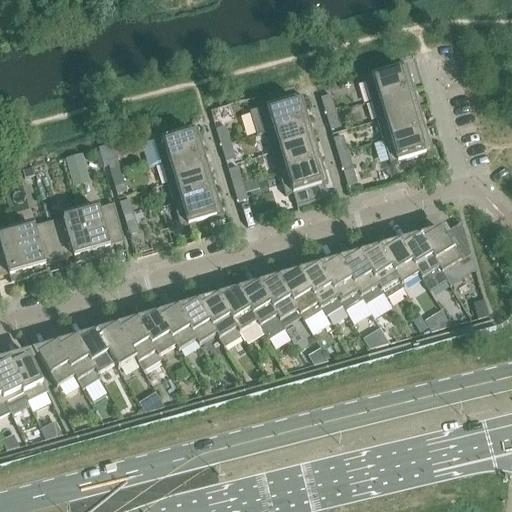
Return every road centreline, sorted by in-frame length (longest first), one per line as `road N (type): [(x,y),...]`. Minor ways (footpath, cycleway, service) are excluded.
road 1 (residential): [(0,328),(462,189),(422,58)]
road 2 (primary): [(511,378),(0,506)]
road 3 (primary): [(217,511),(489,446)]
